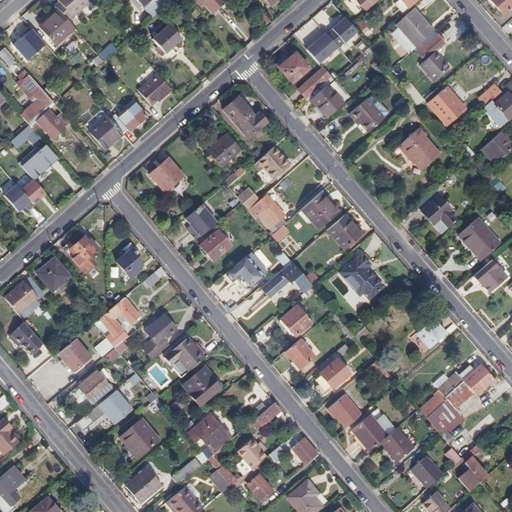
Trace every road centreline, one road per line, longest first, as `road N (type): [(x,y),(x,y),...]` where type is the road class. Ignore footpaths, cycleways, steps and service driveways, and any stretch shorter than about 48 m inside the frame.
road 1 (residential): [(380,511),(106,184)]
road 2 (residential): [(511,371),(243,64)]
road 3 (residential): [(0,366),(121,511)]
road 4 (residential): [(106,184),(243,64)]
road 5 (residential): [(0,277),(106,184)]
